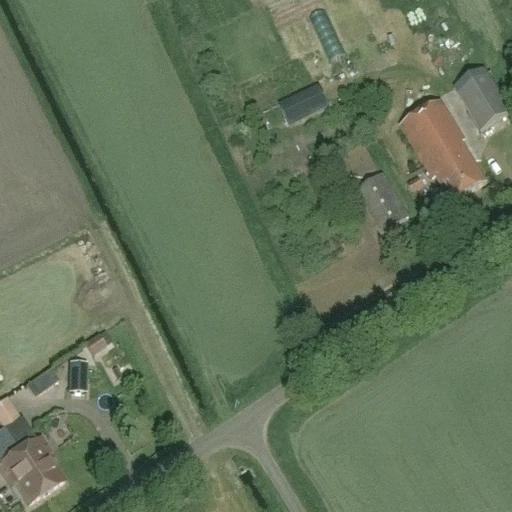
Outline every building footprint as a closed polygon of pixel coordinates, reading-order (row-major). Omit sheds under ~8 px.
[(485,70),(453,90),(480,134),(511,115),(485,70)] [(329,109),(319,89),(280,107),(289,128),(329,109)] [(441,104),(400,129),(433,183),(437,181),(453,207),(487,186),(462,146),(466,144),(441,104)] [(383,176),(354,194),(381,237),(409,219),(383,176)] [(418,183),(408,189),(413,197),(423,191),(418,183)] [(94,354),(109,346),(104,337),(89,345),(94,354)] [(0,417),(6,429),(24,419),(11,397),(0,403),(0,417)] [(13,447),(46,497),(64,485),(50,464),(54,461),(40,441),(37,444),(31,435),(13,447)] [(46,497),(13,447),(0,455),(0,465),(1,467),(0,467),(0,473),(10,489),(14,487),(28,509),(46,497)]
